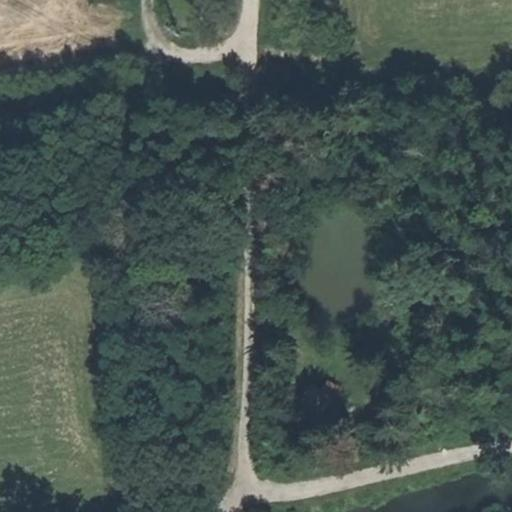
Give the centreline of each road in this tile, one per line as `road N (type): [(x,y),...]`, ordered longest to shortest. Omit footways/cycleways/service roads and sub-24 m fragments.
road 1 (track): [(511,447),(243,494),(249,0)]
road 2 (track): [(149,0),(150,58),(249,49)]
